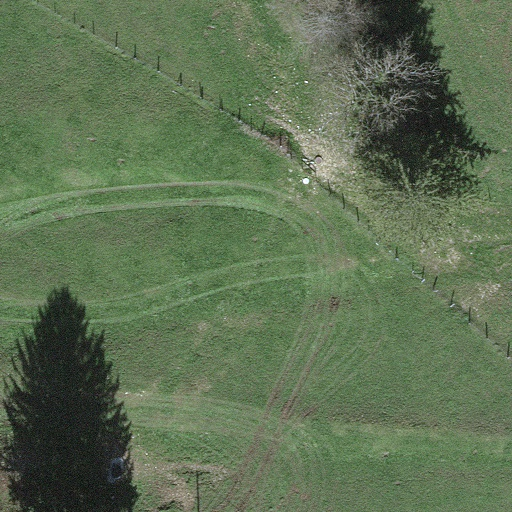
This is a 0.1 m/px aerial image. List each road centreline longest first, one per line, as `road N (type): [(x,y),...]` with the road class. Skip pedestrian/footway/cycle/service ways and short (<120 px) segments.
road 1 (track): [(0,403),(511,444)]
road 2 (track): [(308,0),(389,124),(472,207),(511,232)]
